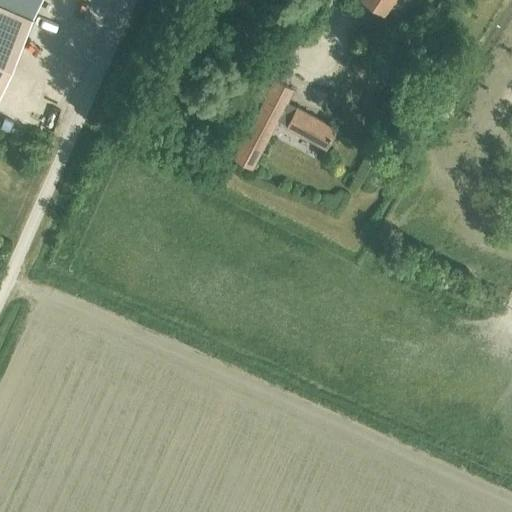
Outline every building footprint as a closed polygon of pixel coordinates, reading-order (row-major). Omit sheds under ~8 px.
[(0,0),(32,13),(38,0),(0,0)] [(0,0),(0,88),(32,14),(0,0)] [(368,0),(382,9),(388,0),(368,0)] [(437,69),(428,82),(440,89),(448,76),(437,69)] [(285,102),(292,90),(274,81),(234,158),(252,167),(276,121),(324,147),(334,128),(285,102)]
